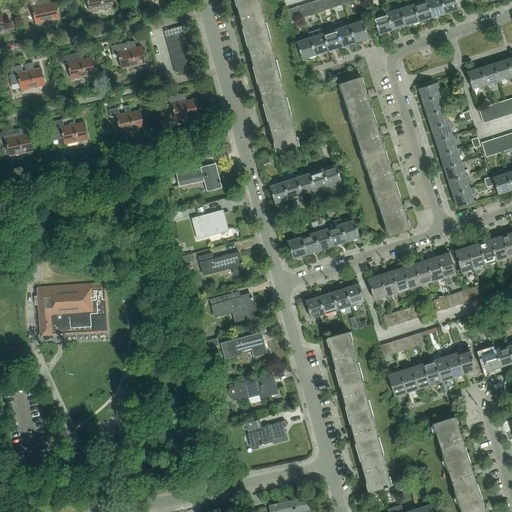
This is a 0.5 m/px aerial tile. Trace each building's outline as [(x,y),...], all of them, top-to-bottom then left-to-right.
[(59,18),(56,2),(50,3),(49,0),(28,0),(23,1),(25,8),(33,7),(36,23),(59,18)] [(88,0),(91,12),(113,7),(111,0),(88,0)] [(235,0),(246,37),(267,31),(258,0),(235,0)] [(319,0),(317,0),(314,1),(317,13),(323,11),(319,0)] [(325,0),(319,0),(323,11),(328,9),(325,0)] [(331,0),(325,0),(328,9),(334,7),(331,0)] [(427,0),(424,0),(414,3),(420,22),(423,23),(424,20),(432,17),(432,18),(433,18),(427,0)] [(446,14),(441,0),(427,0),(433,18),(437,18),(437,16),(445,13),(446,14)] [(456,0),(441,0),(446,14),(450,14),(451,12),(460,8),(456,0)] [(314,1),(308,3),(312,14),(317,13),(314,1)] [(308,3),(303,5),(307,16),(312,14),(308,3)] [(414,3),(400,8),(406,26),(410,27),(411,24),(419,21),(419,22),(420,22),(414,3)] [(303,5),(298,6),(301,18),(307,16),(303,5)] [(298,6),(292,8),(296,19),(301,18),(298,6)] [(292,8),(286,10),(290,21),(296,19),(292,8)] [(400,8),(387,12),(393,30),(393,31),(397,31),(397,28),(406,26),(400,8)] [(384,33),(393,30),(387,12),(374,16),(380,35),(384,35),(384,33)] [(356,43),(360,43),(361,41),(369,38),(363,20),(350,24),(355,42),(356,43)] [(347,45),(355,42),(350,24),(337,28),(342,46),(343,47),(347,47),(347,45)] [(185,32),(183,25),(164,31),(166,37),(185,32)] [(334,49),(342,46),(337,28),(323,33),(329,51),(333,52),(334,49)] [(322,29),(309,33),(310,37),(316,55),(316,56),(320,56),(320,53),(329,51),(323,33),(322,29)] [(277,68),(267,31),(246,37),(256,74),(277,68)] [(187,38),(185,32),(166,37),(167,43),(187,38)] [(307,58),(316,55),(310,37),(296,41),(302,60),(306,60),(307,58)] [(167,43),(169,48),(188,43),(187,38),(167,43)] [(122,68),(145,64),(141,46),(136,48),(135,41),(110,46),(112,53),(119,52),(122,68)] [(169,48),(171,55),(190,50),(188,43),(169,48)] [(192,57),(190,50),(171,55),(172,62),(192,57)] [(68,63),(72,79),(95,74),(91,57),(81,59),(79,58),(78,53),(61,57),(62,64),(68,63)] [(193,63),(192,57),(172,62),(174,68),(193,63)] [(493,64),(499,80),(506,78),(507,81),(511,79),(511,76),(506,59),(493,64)] [(20,83),(22,90),(44,85),(41,68),(34,69),(33,63),(10,67),(12,75),(9,75),(11,85),(20,83)] [(195,68),(193,63),(174,68),(175,73),(195,68)] [(480,68),(485,84),(493,82),(494,85),(500,83),(499,80),(493,64),(480,68)] [(288,106),(277,68),(256,74),(266,112),(288,106)] [(472,89),(480,86),(481,89),(486,87),(485,84),(480,68),(466,72),(472,89)] [(362,77),(340,83),(352,122),(374,115),(368,98),(370,98),(368,94),(367,94),(362,77)] [(423,102),(442,96),(442,95),(440,96),(437,89),(440,88),(438,82),(418,89),(423,102)] [(463,93),(461,85),(454,87),(457,95),(463,93)] [(174,96),(165,98),(166,105),(173,104),(176,120),(199,116),(196,98),(186,100),(185,94),(174,96)] [(427,115),(447,109),(446,108),(444,109),(441,102),(444,101),(442,96),(423,102),(427,115)] [(511,114),(506,100),(501,102),(505,116),(511,114)] [(505,116),(501,102),(495,104),(500,118),(505,116)] [(500,118),(495,104),(490,106),(494,120),(500,118)] [(121,132),(144,127),(141,110),(131,112),(129,105),(123,107),(125,114),(118,115),(117,108),(109,110),(111,117),(118,116),(121,132)] [(299,146),(288,106),(266,112),(277,152),(292,148),(292,150),(297,149),(296,147),(299,146)] [(494,120),(490,106),(484,107),(488,122),(494,120)] [(488,122),(484,107),(478,109),(483,124),(488,122)] [(431,129),(448,123),(446,115),(448,114),(447,109),(427,115),(431,129)] [(472,120),(469,112),(463,114),(465,122),(472,120)] [(379,131),(374,115),(352,122),(364,160),(386,152),(380,137),(382,136),(380,131),(379,131)] [(65,144),(88,139),(84,122),(64,127),(62,120),(53,122),(55,128),(53,129),(54,133),(55,136),(58,138),(62,137),(64,137),(65,144)] [(453,128),(451,122),(448,123),(431,129),(436,142),(453,136),(450,128),(453,128)] [(10,155),(32,151),(29,134),(24,135),(22,128),(0,132),(0,140),(7,139),(10,155)] [(457,140),(455,135),(453,136),(436,142),(440,155),(460,148),(457,149),(455,141),(457,140)] [(508,150),(504,136),(498,138),(503,152),(508,150)] [(480,146),(477,138),(472,140),(474,148),(480,146)] [(503,152),(498,138),(492,139),(497,154),(503,152)] [(497,154),(492,139),(487,141),(491,155),(497,154)] [(491,155),(487,141),(481,143),(486,157),(491,155)] [(440,155),(444,168),(464,161),(461,162),(459,154),(461,153),(460,148),(440,155)] [(391,168),(386,152),(364,160),(376,196),(397,189),(392,174),(394,173),(392,168),(391,168)] [(268,156),(261,159),(263,165),(270,162),(268,156)] [(444,168),(449,181),(468,175),(468,174),(466,175),(463,168),(466,167),(464,161),(444,168)] [(207,191),(222,187),(215,164),(201,168),(201,169),(177,174),(179,186),(204,181),(207,191)] [(337,164),(323,168),(329,187),(330,186),(329,186),(338,183),(340,185),(343,182),(337,164)] [(323,168),(310,173),(316,191),(317,191),(317,190),(325,187),(326,189),(329,187),(323,168)] [(310,173),(297,177),(303,194),(311,192),(313,194),(316,191),(310,173)] [(498,194),(511,190),(506,174),(498,176),(497,173),(492,175),(498,194)] [(449,181),(453,194),(473,188),(472,187),(470,188),(468,181),(470,180),(468,175),(449,181)] [(297,177),(284,181),(289,199),(298,196),(300,198),(303,195),(303,194),(297,177)] [(493,186),(490,178),(484,180),(487,188),(493,186)] [(169,194),(165,181),(158,182),(162,195),(169,194)] [(290,199),(289,199),(284,181),(274,185),(270,186),(275,204),(285,201),(286,202),(290,200),(290,199)] [(458,208),(474,202),(472,194),(474,193),(473,188),(453,194),(458,208)] [(403,205),(397,189),(376,196),(389,236),(410,229),(405,211),(406,210),(404,205),(403,205)] [(184,218),(182,212),(168,215),(170,222),(184,218)] [(197,239),(228,231),(223,213),(209,217),(208,214),(192,218),(197,239)] [(347,241),(360,237),(354,219),(341,223),(347,241)] [(327,225),(328,228),(334,246),(347,241),(341,223),(341,224),(340,221),(327,225)] [(320,250),(334,246),(328,228),(315,232),(320,250)] [(315,232),(301,236),(307,254),(320,250),(315,232)] [(511,232),(502,236),(508,258),(510,262),(511,261),(511,232)] [(293,259),(307,254),(301,236),(287,241),(293,259)] [(490,239),(497,262),(498,266),(503,264),(502,260),(508,258),(502,236),(490,239)] [(478,243),(485,266),(487,269),(491,268),(490,264),(497,262),(490,239),(478,243)] [(467,247),(474,269),(475,273),(480,271),(479,268),(485,266),(478,243),(467,247)] [(467,271),(474,269),(467,247),(455,250),(464,277),(469,275),(467,271)] [(234,275),(244,272),(239,252),(213,259),(212,253),(199,257),(202,267),(201,267),(204,279),(233,271),(234,275)] [(437,256),(444,279),(445,282),(451,281),(449,277),(456,275),(449,252),(437,256)] [(195,261),(193,254),(179,257),(181,264),(195,261)] [(438,281),(444,279),(437,256),(426,260),(433,282),(434,286),(439,284),(438,281)] [(414,264),(421,286),(423,290),(427,288),(426,284),(433,282),(426,260),(414,264)] [(402,267),(410,290),(411,293),(416,292),(415,288),(421,286),(414,264),(402,267)] [(391,271),(398,293),(399,297),(404,295),(403,292),(410,290),(402,267),(391,271)] [(380,275),(387,297),(388,301),(393,299),(392,296),(398,293),(391,271),(380,275)] [(368,278),(376,304),(381,302),(380,299),(387,297),(380,275),(368,278)] [(105,283),(44,287),(37,288),(40,335),(64,334),(108,332),(105,283)] [(359,283),(345,287),(351,305),(364,301),(359,283)] [(503,283),(495,285),(497,293),(505,290),(503,283)] [(477,299),(483,297),(479,286),(474,288),(477,299)] [(345,287),(332,292),(338,310),(351,305),(345,287)] [(471,301),(477,299),(474,288),(468,289),(471,301)] [(471,301),(468,289),(462,291),(466,303),(471,301)] [(460,305),(466,303),(462,291),(456,293),(460,305)] [(332,292),(319,296),(324,314),(338,310),(332,292)] [(241,320),(256,316),(250,293),(240,296),(241,297),(225,302),(223,296),(210,299),(213,307),(212,308),(215,317),(237,311),(240,320),(241,320)] [(460,305),(456,293),(450,295),(454,306),(460,305)] [(448,308),(454,306),(450,295),(445,297),(448,308)] [(311,318),(324,314),(319,296),(305,300),(311,318)] [(448,308),(445,297),(439,299),(443,310),(448,308)] [(202,298),(191,301),(193,308),(204,305),(202,298)] [(437,312),(443,310),(439,299),(433,300),(437,312)] [(415,319),(421,317),(417,306),(411,307),(415,319)] [(415,319),(411,307),(406,309),(409,321),(415,319)] [(404,322),(409,321),(406,309),(400,311),(404,322)] [(404,322),(400,311),(394,313),(398,324),(404,322)] [(392,326),(398,324),(394,313),(388,315),(392,326)] [(392,326),(388,315),(383,316),(386,328),(392,326)] [(338,378),(360,371),(349,331),(327,337),(338,378)] [(224,359),(229,358),(243,354),(243,351),(252,348),(255,357),(267,354),(263,336),(258,337),(257,333),(225,342),(220,343),(224,359)] [(419,333),(414,335),(417,346),(423,345),(419,333)] [(414,335),(408,337),(411,348),(417,346),(414,335)] [(408,337),(402,339),(406,350),(411,348),(408,337)] [(218,346),(216,339),(202,343),(204,350),(218,346)] [(402,339),(396,340),(400,352),(406,350),(402,339)] [(396,340),(391,342),(394,354),(400,352),(396,340)] [(391,342),(385,344),(389,355),(394,354),(391,342)] [(389,355),(385,344),(379,346),(383,357),(389,355)] [(501,367),(511,363),(511,357),(507,344),(508,346),(501,348),(500,346),(494,348),(501,367)] [(457,350),(465,375),(477,371),(468,345),(463,347),(463,348),(462,347),(461,347),(460,347),(459,347),(458,348),(457,349),(457,350)] [(453,354),(446,357),(453,378),(465,375),(457,350),(456,348),(451,350),(453,354)] [(487,372),(501,367),(494,348),(495,350),(488,353),(487,350),(481,352),(487,372)] [(442,382),(453,378),(446,357),(445,352),(440,354),(441,358),(434,360),(442,382)] [(442,382),(434,360),(433,356),(428,358),(429,362),(423,364),(430,386),(442,382)] [(418,365),(411,368),(418,389),(430,386),(423,364),(421,360),(416,361),(418,365)] [(407,393),(418,389),(411,368),(410,363),(405,365),(406,369),(400,371),(407,393)] [(395,397),(407,393),(400,371),(399,367),(393,369),(395,373),(388,375),(395,397)] [(370,409),(360,371),(338,378),(348,415),(370,409)] [(260,398),(278,394),(273,376),(259,380),(259,378),(234,384),(235,388),(229,390),(232,402),(238,400),(239,402),(249,399),(248,397),(259,395),(260,398)] [(380,446),(370,409),(348,415),(358,452),(380,446)] [(434,423),(446,461),(468,454),(463,440),(464,440),(463,434),(461,435),(455,416),(434,423)] [(262,427),(260,420),(246,424),(248,433),(247,433),(247,434),(248,434),(252,450),(259,448),(258,445),(261,444),(262,445),(264,445),(264,444),(273,441),(273,444),(288,440),(286,431),(284,431),(283,427),(287,426),(285,420),(269,425),(262,427)] [(391,485),(380,446),(358,452),(369,492),(385,487),(385,489),(389,488),(389,486),(391,485)] [(473,471),(468,454),(446,461),(458,500),(480,493),(475,477),(477,477),(475,471),(473,471)] [(485,508),(480,493),(458,500),(462,511),(487,511),(486,508),(485,508)] [(306,511),(307,511),(309,510),(306,498),(269,505),(270,511),(306,511)]
